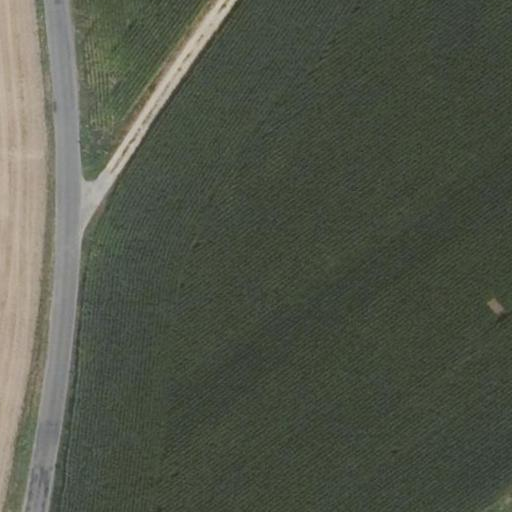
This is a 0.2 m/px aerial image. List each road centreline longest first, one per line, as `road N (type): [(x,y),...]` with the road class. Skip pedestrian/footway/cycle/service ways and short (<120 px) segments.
road 1 (unclassified): [(36,511),(69,234),(56,0)]
road 2 (track): [(69,234),(235,0)]
